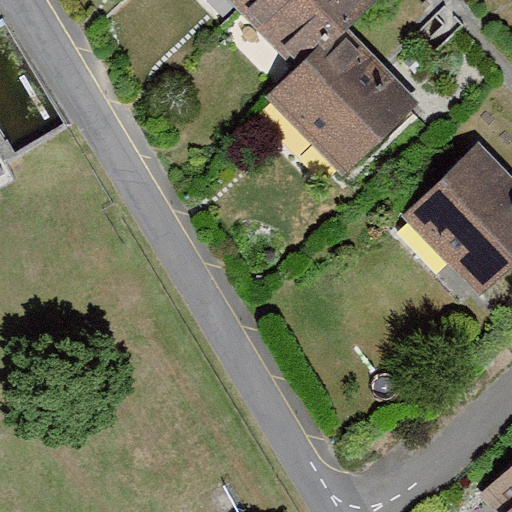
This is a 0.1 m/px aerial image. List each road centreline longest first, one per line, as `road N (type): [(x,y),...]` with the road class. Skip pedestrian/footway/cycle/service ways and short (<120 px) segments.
road 1 (residential): [(28,0),(335,511)]
road 2 (residential): [(380,511),(431,477),(511,400)]
